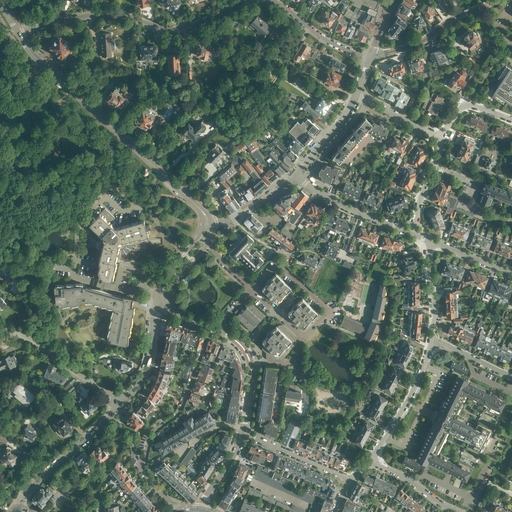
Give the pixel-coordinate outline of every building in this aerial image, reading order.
[(173,3),(174,0),(161,0),(160,1),(161,2),(162,3),(164,4),(165,4),(164,5),(166,6),(165,7),(168,9),(169,8),(170,9),(171,8),(173,4),(173,3)] [(173,4),(171,8),(171,9),(173,10),(174,10),(175,10),(178,12),(181,6),(183,3),(182,0),(174,0),(173,3),(173,4)] [(308,0),(304,6),(308,9),(309,8),(310,9),(311,9),(312,10),(315,6),(316,4),(318,2),(320,4),(322,2),(320,1),(318,0),(308,0)] [(347,0),(340,0),(340,1),(345,4),(340,12),(344,14),(347,9),(346,8),(347,6),(349,6),(351,2),(350,1),(347,0)] [(354,12),(355,13),(356,13),(360,8),(366,12),(375,16),(378,11),(375,9),(379,0),(349,0),(354,3),(353,5),(357,7),(354,12)] [(405,0),(402,0),(401,2),(415,13),(412,10),(415,7),(405,0)] [(436,0),(440,6),(439,7),(441,10),(442,9),(443,9),(448,6),(444,0),(436,0)] [(401,2),(397,8),(398,9),(399,9),(405,14),(406,14),(410,17),(411,17),(415,12),(401,2)] [(421,7),(419,10),(420,11),(422,10),(428,18),(429,18),(430,19),(433,17),(432,16),(435,13),(433,10),(434,9),(430,4),(429,5),(423,9),(421,7)] [(347,8),(347,9),(344,14),(350,18),(354,12),(347,8)] [(398,9),(395,14),(407,23),(411,17),(410,17),(406,14),(405,14),(399,9),(398,9)] [(321,15),(319,18),(323,21),(322,21),(325,23),(330,25),(337,15),(332,11),(330,13),(326,10),(322,15),(321,15)] [(366,19),(368,20),(374,22),(376,17),(371,15),(368,13),(368,14),(360,10),(358,14),(366,19)] [(411,23),(411,24),(411,25),(411,26),(412,26),(413,26),(414,26),(415,25),(417,29),(425,23),(420,16),(422,14),(420,11),(419,10),(413,18),(414,19),(412,21),(412,22),(411,22),(411,23)] [(355,13),(352,19),(363,25),(364,24),(371,27),(372,28),(374,22),(368,20),(366,19),(358,14),(356,13),(355,13)] [(256,32),(263,38),(270,30),(263,24),(264,22),(258,16),(251,24),(257,30),(256,32)] [(394,22),(403,28),(406,23),(398,17),(394,22)] [(340,18),(335,29),(339,31),(340,32),(341,33),(343,33),(347,25),(346,25),(348,22),(340,18)] [(358,28),(369,33),(370,30),(352,19),(351,19),(349,24),(350,24),(355,27),(358,28)] [(403,28),(394,22),(391,27),(390,27),(388,29),(388,31),(389,32),(388,32),(389,35),(392,37),(395,37),(395,36),(396,37),(397,36),(398,36),(399,34),(399,33),(403,28)] [(355,27),(350,24),(349,27),(345,34),(346,34),(345,36),(348,37),(349,36),(351,36),(354,29),(355,27)] [(356,31),(367,36),(369,33),(358,28),(356,31)] [(367,36),(356,31),(354,36),(361,39),(360,41),(363,42),(364,40),(365,41),(367,36)] [(466,43),(472,49),(474,46),(475,47),(476,46),(478,44),(478,43),(481,39),(480,38),(481,37),(478,35),(477,36),(473,31),(469,34),(469,33),(464,38),(468,42),(466,43)] [(102,43),(103,57),(112,57),(111,43),(111,34),(112,33),(103,34),(103,43),(102,43)] [(51,46),(50,46),(50,49),(51,49),(54,51),(53,51),(62,59),(64,61),(66,58),(65,56),(72,48),(72,47),(75,44),(70,40),(68,42),(66,40),(64,40),(61,38),(61,36),(58,36),(58,38),(56,40),(55,40),(53,42),(53,44),(51,46)] [(294,59),(299,62),(302,56),(307,59),(310,53),(307,52),(310,47),(309,47),(310,45),(304,41),(303,43),(294,59)] [(196,55),(200,56),(200,57),(207,59),(208,57),(211,58),(212,53),(211,53),(212,46),(208,45),(204,44),(203,44),(199,43),(199,45),(198,45),(197,48),(198,48),(196,55)] [(153,46),(148,46),(149,60),(149,61),(160,61),(159,53),(157,53),(156,46),(155,45),(153,45),(153,46)] [(149,60),(148,46),(144,46),(143,46),(142,46),(141,46),(140,47),(141,61),(146,60),(146,65),(149,65),(148,60),(149,60)] [(432,58),(435,64),(440,62),(441,64),(447,62),(446,59),(447,59),(445,55),(444,56),(444,55),(442,49),(441,48),(436,51),(435,50),(431,52),(431,53),(430,53),(431,55),(430,56),(431,58),(432,58)] [(268,58),(277,61),(278,59),(277,59),(279,52),(271,49),(268,58)] [(166,60),(167,60),(168,74),(171,74),(171,75),(178,75),(178,73),(180,73),(180,59),(181,59),(181,56),(166,57),(166,60)] [(317,60),(316,61),(327,66),(331,67),(337,69),(338,69),(340,69),(342,71),(345,64),(337,60),(332,57),(332,58),(331,58),(327,64),(326,63),(326,62),(318,58),(317,60)] [(419,57),(408,60),(411,72),(410,72),(411,73),(411,74),(412,74),(413,74),(414,74),(413,71),(418,70),(417,69),(424,67),(423,65),(424,64),(423,61),(421,62),(421,61),(420,61),(419,57)] [(471,65),(473,67),(477,63),(470,57),(467,59),(472,64),(471,65)] [(391,74),(392,76),(393,75),(394,78),(395,78),(396,78),(396,79),(399,78),(398,75),(401,74),(400,72),(405,71),(404,69),(402,63),(398,65),(397,64),(396,63),(393,64),(393,66),(389,68),(391,74)] [(501,81),(491,96),(505,104),(506,103),(507,101),(511,104),(511,70),(505,66),(501,73),(497,78),(501,81)] [(462,69),(459,73),(457,71),(447,83),(454,88),(456,89),(459,89),(461,87),(465,81),(464,80),(465,78),(463,77),(466,73),(462,69)] [(324,80),(336,86),(336,85),(338,85),(339,85),(340,83),(339,81),(338,81),(339,80),(340,79),(341,77),(341,75),(341,74),(331,70),(329,72),(328,72),(324,80)] [(376,79),(373,84),(375,85),(373,88),(381,93),(381,94),(395,102),(395,103),(401,107),(408,94),(401,91),(402,90),(403,90),(403,89),(403,88),(400,86),(399,88),(387,82),(388,81),(389,81),(389,80),(389,79),(386,77),(385,79),(379,76),(378,80),(376,79)] [(309,82),(318,86),(320,81),(311,77),(309,82)] [(108,104),(112,106),(120,93),(118,91),(120,89),(119,89),(120,88),(117,85),(116,87),(113,91),(111,91),(110,91),(108,94),(105,99),(110,102),(108,104)] [(120,93),(113,104),(117,107),(118,106),(121,108),(124,104),(122,103),(125,99),(127,101),(133,94),(125,88),(122,92),(121,92),(120,93)] [(428,112),(437,94),(433,92),(429,99),(426,98),(422,106),(425,108),(424,110),(428,111),(428,112)] [(437,94),(428,112),(431,114),(432,113),(436,115),(439,108),(436,106),(438,103),(443,105),(444,102),(443,101),(444,98),(437,94)] [(314,108),(310,112),(317,118),(321,113),(324,114),(331,103),(322,97),(322,98),(320,96),(317,100),(318,101),(316,104),(317,105),(314,108)] [(307,110),(310,112),(314,108),(310,105),(310,104),(305,101),(304,101),(302,99),(298,103),(301,105),(301,106),(306,110),(307,110)] [(144,108),(135,121),(138,123),(137,125),(142,129),(143,127),(146,129),(149,125),(150,126),(152,123),(151,122),(153,119),(153,118),(155,116),(151,113),(153,111),(147,106),(145,109),(144,108)] [(465,124),(475,128),(479,117),(474,115),(473,115),(472,115),(472,116),(471,117),(471,118),(467,117),(465,117),(464,122),(465,124)] [(155,122),(160,126),(161,125),(160,124),(162,122),(163,122),(164,120),(159,116),(155,122)] [(297,121),(289,131),(293,134),(295,136),(305,145),(312,137),(311,137),(314,134),(319,129),(306,117),(306,118),(304,116),(299,122),(297,121)] [(210,122),(218,129),(222,124),(213,117),(210,122)] [(479,117),(475,128),(483,131),(486,124),(483,123),(484,121),(484,120),(483,119),(482,118),(479,117)] [(388,130),(382,127),(381,126),(381,125),(380,124),(379,125),(373,122),(371,124),(365,118),(355,129),(354,128),(352,131),(353,132),(340,147),(339,146),(337,149),(338,150),(332,157),(340,164),(369,130),(384,138),(388,130)] [(200,133),(199,132),(205,126),(201,122),(195,128),(193,125),(192,127),(188,123),(180,131),(181,132),(181,133),(182,134),(183,134),(183,135),(185,136),(187,133),(190,137),(189,137),(192,140),(192,139),(193,140),(200,133)] [(490,134),(499,137),(503,126),(499,125),(498,127),(496,127),(496,129),(493,127),(493,126),(490,134)] [(503,126),(499,137),(509,141),(511,133),(511,134),(508,133),(509,131),(507,131),(508,128),(503,126)] [(286,143),(285,144),(298,154),(305,145),(295,136),(293,134),(290,137),(292,139),(289,144),(286,143)] [(232,135),(229,137),(236,144),(238,141),(232,135)] [(250,137),(243,142),(247,147),(259,164),(261,163),(265,160),(257,150),(260,148),(250,137)] [(275,137),(272,141),(283,151),(287,147),(288,146),(276,137),(275,137)] [(385,146),(382,151),(384,152),(385,150),(390,152),(394,154),(395,152),(401,139),(397,137),(397,138),(395,137),(391,145),(388,143),(386,147),(385,146)] [(462,143),(460,148),(469,152),(472,153),(475,145),(473,144),(474,141),(465,137),(463,140),(463,141),(462,142),(462,143)] [(257,142),(263,147),(267,144),(261,138),(257,142)] [(401,139),(395,152),(398,153),(397,156),(399,157),(396,163),(399,164),(405,152),(403,151),(407,142),(401,139)] [(247,147),(243,142),(241,143),(237,147),(236,147),(241,152),(247,147)] [(215,151),(208,158),(209,159),(209,160),(212,164),(213,163),(214,164),(225,153),(217,145),(213,149),(215,151)] [(279,157),(281,156),(272,146),(270,146),(265,152),(266,153),(268,154),(267,154),(273,160),(274,162),(275,161),(286,172),(290,168),(281,159),(279,157)] [(415,153),(424,157),(426,151),(417,147),(415,153)] [(469,152),(460,148),(458,153),(457,153),(457,154),(457,155),(457,156),(461,158),(460,160),(465,162),(466,160),(467,157),(468,158),(470,155),(468,154),(469,152)] [(281,159),(290,168),(291,167),(295,162),(299,157),(294,153),(291,150),(283,158),(281,156),(279,157),(281,159)] [(242,162),(250,172),(255,169),(246,159),(240,152),(237,155),(243,161),(242,162)] [(424,157),(415,153),(412,158),(421,162),(424,157)] [(483,157),(482,160),(486,161),(484,168),(486,169),(487,167),(490,169),(493,160),(489,158),(489,159),(483,157)] [(421,162),(412,158),(410,164),(419,168),(421,162)] [(275,161),(274,162),(273,160),(268,164),(275,171),(280,176),(286,172),(275,161)] [(233,165),(240,174),(245,170),(240,164),(239,164),(238,162),(233,165)] [(214,178),(224,189),(233,182),(230,178),(238,171),(233,165),(232,163),(214,178)] [(330,181),(340,185),(347,169),(333,163),(333,166),(331,166),(325,164),(322,168),(320,171),(319,175),(321,179),(329,184),(330,181)] [(272,182),(265,173),(258,165),(255,167),(260,174),(262,172),(264,175),(262,176),(269,184),(272,182)] [(253,190),(256,195),(267,185),(262,178),(255,169),(250,172),(249,173),(254,179),(253,180),(254,181),(253,182),(254,183),(255,183),(256,183),(253,186),(255,188),(253,190)] [(265,173),(272,182),(273,183),(279,178),(275,173),(274,173),(271,169),(265,173)] [(405,175),(414,179),(417,173),(407,169),(405,175)] [(402,180),(412,185),(414,179),(405,175),(402,180)] [(346,194),(351,185),(351,183),(346,181),(344,180),(342,185),(344,186),(342,191),(343,192),(346,194)] [(412,185),(402,180),(400,186),(409,190),(412,185)] [(389,186),(392,187),(394,188),(395,186),(397,183),(391,181),(389,184),(390,184),(389,185),(387,184),(384,191),(387,192),(389,186)] [(484,181),(480,191),(483,192),(478,203),(488,208),(493,196),(511,203),(511,190),(507,188),(506,190),(484,181)] [(435,191),(447,195),(447,193),(448,193),(449,191),(449,189),(450,185),(445,183),(445,184),(439,182),(435,191)] [(238,187),(248,201),(256,195),(253,190),(250,186),(244,190),(241,185),(238,187)] [(346,194),(351,196),(356,187),(351,185),(346,194)] [(238,187),(235,189),(240,195),(239,196),(238,196),(236,197),(238,198),(237,199),(238,199),(242,205),(248,201),(238,187)] [(356,187),(351,196),(355,198),(355,197),(357,198),(361,189),(356,187)] [(224,189),(218,193),(221,197),(220,197),(225,205),(226,205),(225,206),(226,207),(226,208),(227,208),(228,208),(231,212),(232,212),(239,207),(240,207),(240,206),(234,198),(233,196),(231,198),(227,193),(229,191),(227,188),(226,190),(225,189),(224,189)] [(296,197),(289,205),(296,212),(301,207),(301,206),(308,196),(301,190),(299,193),(296,197)] [(453,212),(454,210),(454,209),(453,209),(457,199),(447,195),(435,191),(432,200),(447,206),(445,209),(446,209),(450,211),(453,212)] [(281,198),(289,205),(296,197),(299,193),(298,192),(293,192),(289,193),(282,196),(281,198)] [(364,202),(367,203),(371,194),(366,192),(362,200),(364,201),(364,202)] [(367,203),(372,205),(376,196),(371,194),(367,203)] [(376,196),(372,205),(376,207),(376,206),(377,207),(382,196),(380,195),(379,198),(376,196)] [(397,198),(397,199),(400,207),(406,205),(403,196),(397,198)] [(83,203),(87,207),(93,201),(89,198),(83,203)] [(289,205),(281,198),(277,203),(293,216),(296,212),(289,205)] [(397,199),(392,201),(395,210),(400,208),(400,207),(397,199)] [(395,210),(392,201),(391,200),(387,202),(388,202),(386,203),(389,212),(395,210)] [(293,216),(277,203),(273,207),(284,217),(283,219),(287,222),(288,222),(289,221),(293,216)] [(306,213),(311,216),(317,207),(311,203),(306,213)] [(293,216),(289,221),(293,224),(302,212),(300,211),(303,207),(301,206),(301,207),(296,212),(293,216)] [(317,207),(311,216),(314,218),(312,221),(316,224),(324,211),(317,207)] [(144,220),(117,227),(117,229),(115,230),(113,228),(114,227),(110,223),(115,218),(105,208),(100,213),(98,210),(93,215),(92,215),(91,215),(91,216),(91,217),(93,220),(89,224),(104,238),(105,237),(107,238),(103,244),(102,250),(103,250),(102,252),(102,251),(99,263),(100,264),(98,273),(99,273),(98,279),(103,280),(103,279),(111,281),(116,262),(115,262),(117,254),(118,254),(120,254),(122,254),(123,254),(125,253),(126,253),(126,252),(128,251),(129,250),(130,249),(130,248),(131,246),(131,245),(131,243),(131,241),(130,239),(139,237),(139,239),(148,236),(146,229),(150,228),(150,227),(151,227),(151,226),(151,225),(150,225),(149,224),(149,225),(146,225),(144,220)] [(429,212),(431,218),(440,215),(438,209),(429,212)] [(330,213),(324,226),(330,229),(336,216),(335,216),(335,215),(335,216),(330,214),(330,213)] [(262,224),(256,219),(252,215),(246,219),(247,219),(244,222),(250,229),(251,228),(256,232),(258,229),(260,230),(263,226),(262,225),(262,224)] [(440,215),(431,218),(433,224),(442,221),(440,215)] [(330,229),(333,231),(335,232),(340,218),(338,217),(336,216),(330,229)] [(340,218),(335,232),(339,234),(345,220),(343,218),(342,219),(340,218)] [(345,220),(339,234),(344,236),(350,222),(348,222),(348,221),(345,220)] [(442,221),(433,224),(435,230),(444,227),(442,221)] [(344,236),(350,238),(355,224),(350,222),(344,236)] [(452,223),(448,233),(454,235),(458,225),(452,223)] [(458,225),(454,235),(460,237),(463,228),(463,227),(460,226),(458,225)] [(463,228),(460,237),(465,239),(469,229),(471,230),(472,227),(471,226),(469,225),(468,226),(467,228),(464,226),(463,228)] [(357,238),(363,240),(367,230),(360,228),(357,238)] [(470,243),(476,245),(480,235),(477,234),(478,230),(478,229),(476,228),(474,229),(473,233),(474,233),(470,243)] [(267,236),(275,242),(280,235),(272,229),(267,236)] [(363,240),(368,242),(372,232),(367,230),(363,240)] [(372,232),(368,242),(374,245),(378,235),(372,232)] [(247,235),(229,254),(235,260),(239,256),(254,270),(263,261),(259,257),(261,256),(256,251),(252,255),(246,250),(254,241),(247,235)] [(275,242),(280,245),(285,238),(280,235),(275,242)] [(476,245),(482,247),(486,236),(485,238),(482,237),(483,236),(480,235),(476,245)] [(486,236),(482,247),(487,250),(491,239),(489,238),(486,236)] [(380,247),(386,249),(390,239),(384,237),(380,247)] [(496,244),(494,251),(499,253),(503,244),(500,243),(501,239),(497,237),(495,243),(496,244)] [(285,238),(280,245),(285,249),(290,242),(285,238)] [(386,249),(392,251),(396,241),(390,239),(386,249)] [(396,241),(392,251),(394,252),(395,248),(400,250),(401,248),(402,249),(404,248),(405,246),(404,244),(396,241)] [(503,244),(499,253),(505,255),(509,245),(507,244),(507,242),(504,241),(503,244)] [(290,242),(285,249),(289,252),(294,245),(290,242)] [(328,244),(326,249),(337,254),(340,249),(328,244)] [(326,249),(323,254),(335,259),(337,254),(326,249)] [(401,260),(403,266),(414,262),(413,261),(414,261),(414,259),(412,259),(411,256),(408,257),(408,256),(403,258),(403,256),(404,255),(404,252),(398,253),(396,258),(398,257),(400,260),(401,260)] [(279,253),(277,256),(285,264),(289,259),(285,256),(284,257),(282,255),(282,256),(279,253)] [(300,261),(310,266),(314,259),(313,258),(303,254),(302,257),(300,256),(298,260),(300,261)] [(314,259),(310,266),(315,269),(316,266),(320,268),(323,261),(320,259),(319,261),(316,260),(317,258),(313,256),(313,258),(314,259)] [(354,265),(345,261),(343,265),(352,269),(354,265)] [(414,262),(403,266),(404,269),(403,270),(405,274),(408,274),(410,274),(409,271),(413,269),(416,268),(415,265),(416,264),(415,262),(414,262)] [(448,275),(452,265),(446,262),(445,262),(444,262),(443,266),(444,266),(441,274),(447,276),(448,275)] [(3,264),(0,266),(0,269),(5,275),(6,275),(6,276),(5,277),(9,282),(12,280),(16,276),(11,271),(10,272),(10,271),(3,264)] [(451,276),(454,277),(458,267),(452,265),(448,275),(448,274),(451,275),(451,276)] [(458,267),(454,277),(454,276),(457,277),(457,278),(460,280),(461,276),(463,272),(464,269),(458,267)] [(466,281),(472,283),(476,273),(473,272),(470,271),(466,281)] [(477,273),(476,273),(472,283),(478,285),(482,275),(479,274),(477,273)] [(282,308),(304,328),(318,313),(302,298),(301,300),(297,296),(295,299),(292,295),(295,292),(293,290),(292,291),(290,289),(291,288),(276,274),(262,289),(278,305),(277,306),(281,309),(282,308)] [(482,275),(478,285),(481,287),(480,297),(483,298),(489,282),(486,281),(487,278),(484,277),(485,276),(482,275)] [(489,285),(485,294),(494,297),(495,294),(499,282),(496,281),(495,281),(493,281),(492,283),(491,286),(489,285)] [(495,294),(494,297),(499,300),(501,297),(505,285),(499,282),(495,294)] [(381,325),(380,324),(381,319),(382,319),(387,296),(385,295),(386,284),(380,283),(377,294),(374,293),(371,305),(375,306),(372,317),(371,320),(369,327),(344,316),(340,324),(365,335),(364,337),(373,341),(374,339),(377,341),(383,343),(386,336),(377,332),(381,325)] [(118,343),(126,345),(126,344),(126,341),(127,341),(128,335),(127,335),(128,332),(129,332),(130,326),(129,326),(130,323),(132,317),(131,316),(131,314),(132,314),(133,307),(130,307),(131,299),(129,299),(131,297),(129,294),(124,297),(86,286),(83,285),(83,284),(54,286),(55,295),(56,302),(58,302),(59,305),(62,304),(62,305),(69,304),(71,304),(78,304),(78,300),(84,300),(85,300),(114,308),(114,309),(113,309),(112,316),(112,318),(111,318),(110,326),(111,326),(110,328),(108,335),(109,335),(109,337),(108,337),(108,338),(111,339),(110,341),(118,343)] [(501,297),(499,300),(507,303),(510,295),(509,294),(510,291),(511,288),(509,287),(509,286),(505,285),(501,297)] [(349,290),(344,288),(337,303),(342,305),(349,290)] [(419,306),(419,300),(408,300),(408,304),(407,304),(407,306),(405,306),(405,308),(408,309),(409,309),(414,309),(414,306),(419,306)] [(236,317),(251,331),(256,325),(255,324),(259,320),(260,321),(265,316),(250,301),(245,307),(246,308),(242,312),(241,311),(236,317)] [(407,311),(405,314),(409,316),(408,318),(411,318),(420,319),(421,313),(413,312),(414,309),(409,309),(409,310),(408,310),(407,311)] [(166,337),(177,340),(180,341),(184,329),(168,323),(167,327),(166,327),(165,329),(167,330),(166,332),(167,332),(166,333),(167,333),(166,337)] [(447,332),(453,335),(458,324),(457,324),(456,326),(451,324),(449,327),(448,326),(447,327),(445,329),(446,331),(447,331),(447,332)] [(458,324),(453,335),(458,338),(464,325),(463,327),(459,325),(458,324)] [(261,341),(264,344),(262,345),(263,349),(267,352),(267,357),(269,359),(281,359),(295,344),(295,337),(283,325),(279,326),(278,327),(276,326),(261,341)] [(458,338),(463,341),(468,330),(469,328),(464,325),(458,338)] [(468,330),(463,341),(469,343),(475,331),(469,328),(468,330)] [(479,337),(474,346),(480,349),(486,337),(482,335),(484,332),(482,331),(483,329),(480,328),(478,332),(480,334),(479,337)] [(180,341),(178,345),(184,347),(190,331),(184,329),(180,341)] [(190,331),(184,347),(185,348),(186,349),(187,348),(189,342),(190,342),(189,344),(194,346),(197,334),(190,331)] [(197,334),(194,346),(193,347),(195,347),(194,349),(199,350),(204,337),(197,334)] [(486,336),(480,349),(485,351),(490,342),(492,339),(486,336)] [(166,337),(165,340),(166,340),(165,345),(174,347),(175,342),(176,343),(177,340),(166,337)] [(206,356),(209,357),(215,341),(210,339),(209,340),(209,339),(207,344),(205,349),(208,350),(206,356)] [(215,341),(209,357),(208,359),(214,361),(216,356),(216,353),(217,354),(218,351),(219,345),(220,345),(219,343),(217,343),(217,342),(215,341)] [(404,341),(402,345),(404,347),(413,351),(416,346),(406,341),(405,341),(404,341)] [(495,345),(490,342),(485,351),(491,354),(495,345)] [(164,349),(163,352),(175,355),(176,351),(173,350),(174,347),(165,345),(164,349)] [(221,347),(217,356),(220,357),(219,359),(218,362),(219,362),(221,364),(225,357),(228,349),(228,348),(226,347),(226,346),(223,345),(222,345),(221,347)] [(402,352),(410,357),(413,351),(404,347),(402,345),(401,345),(398,350),(402,352)] [(491,354),(496,357),(501,347),(495,345),(491,354)] [(501,347),(496,357),(501,359),(506,350),(507,348),(502,345),(501,347)] [(506,350),(501,359),(507,362),(510,356),(511,356),(511,349),(507,348),(506,350)] [(228,349),(225,357),(232,360),(235,352),(234,352),(234,351),(233,350),(231,351),(228,349)] [(162,360),(172,362),(174,363),(175,359),(178,360),(179,356),(178,356),(163,352),(162,360)] [(220,385),(242,388),(242,386),(243,379),(243,375),(243,370),(242,368),(241,362),(240,360),(239,358),(238,356),(235,352),(232,360),(225,357),(221,364),(220,367),(218,372),(222,374),(225,376),(223,379),(222,381),(221,383),(220,385)] [(410,357),(402,352),(399,357),(407,362),(410,357)] [(3,359),(0,360),(0,370),(1,370),(1,369),(2,369),(2,368),(3,368),(5,368),(6,369),(11,367),(13,366),(13,367),(16,365),(15,362),(17,361),(16,359),(16,358),(16,357),(15,357),(14,355),(10,357),(9,355),(3,358),(3,359)] [(114,362),(114,363),(114,364),(115,365),(115,366),(115,367),(116,369),(117,370),(118,371),(120,372),(122,373),(123,374),(125,374),(126,374),(126,371),(132,372),(133,364),(132,362),(122,361),(123,357),(115,356),(114,362)] [(407,362),(399,357),(397,361),(396,360),(395,362),(404,367),(407,362)] [(161,364),(160,367),(172,369),(174,363),(172,362),(162,360),(160,364),(161,364)] [(449,368),(465,375),(468,369),(452,361),(449,368)] [(200,370),(211,375),(214,368),(203,363),(200,370)] [(45,376),(61,382),(62,380),(64,380),(66,375),(64,375),(64,374),(58,372),(58,370),(56,370),(56,371),(54,370),(56,367),(49,364),(48,368),(45,374),(46,374),(45,376)] [(181,372),(188,375),(191,367),(184,364),(181,372)] [(391,373),(399,377),(402,372),(393,367),(391,369),(392,370),(391,373)] [(272,419),(269,418),(276,369),(264,368),(256,419),(260,420),(259,426),(260,428),(266,430),(264,434),(274,438),(279,425),(273,422),(273,421),(272,419)] [(158,376),(169,381),(172,373),(160,369),(160,370),(158,371),(158,373),(158,374),(158,376)] [(211,375),(200,370),(198,375),(200,375),(199,378),(209,381),(211,375)] [(388,378),(396,382),(399,377),(391,373),(388,378)] [(436,412),(435,412),(431,419),(432,420),(431,422),(434,423),(416,459),(426,464),(427,461),(465,480),(469,472),(470,472),(500,411),(501,410),(500,410),(504,402),(466,383),(467,380),(458,375),(440,412),(437,411),(436,412)] [(155,383),(167,389),(172,391),(173,389),(170,388),(169,389),(167,388),(167,386),(168,385),(169,381),(158,376),(157,377),(156,376),(155,380),(156,380),(155,383)] [(388,378),(385,383),(393,388),(396,382),(388,378)] [(194,385),(206,390),(207,387),(204,386),(205,384),(205,383),(196,380),(194,385)] [(18,384),(13,390),(17,393),(18,392),(20,394),(17,397),(24,403),(25,402),(28,404),(35,397),(20,383),(19,385),(18,384)] [(152,385),(151,388),(152,389),(162,395),(165,392),(167,389),(155,383),(154,385),(153,386),(152,385)] [(393,388),(385,383),(383,386),(382,386),(378,386),(373,383),(372,386),(381,391),(382,389),(390,393),(393,388)] [(206,390),(194,385),(192,390),(201,393),(202,390),(205,392),(206,391),(206,390)] [(227,398),(240,400),(242,389),(242,388),(220,385),(218,391),(216,397),(227,398)] [(149,392),(148,393),(148,395),(152,398),(156,401),(158,402),(161,399),(163,396),(162,395),(152,389),(150,391),(150,392),(149,392)] [(286,390),(284,400),(285,400),(299,402),(300,393),(286,390)] [(316,398),(331,401),(332,399),(342,403),(343,401),(350,404),(352,398),(334,391),(333,393),(318,390),(316,398)] [(195,405),(195,406),(198,404),(198,405),(202,403),(203,400),(198,399),(200,395),(191,392),(189,399),(193,401),(192,402),(194,406),(195,405)] [(376,400),(384,405),(387,399),(378,395),(376,397),(377,397),(376,400)] [(85,404),(82,400),(83,399),(80,396),(76,400),(89,414),(97,406),(89,398),(86,401),(87,402),(85,404)] [(145,402),(143,403),(151,410),(158,402),(156,401),(152,398),(151,400),(148,398),(147,398),(146,397),(145,398),(144,399),(144,400),(145,401),(144,401),(145,402)] [(214,401),(215,401),(214,402),(225,404),(238,407),(240,400),(227,398),(216,397),(214,401)] [(376,400),(373,405),(373,406),(381,410),(384,405),(376,400)] [(370,410),(370,411),(378,415),(381,410),(373,406),(373,405),(370,403),(367,409),(370,410)] [(143,406),(142,405),(140,407),(138,406),(136,408),(138,409),(135,412),(143,418),(144,416),(145,416),(149,411),(143,406)] [(62,418),(54,423),(57,426),(55,428),(59,433),(61,432),(63,435),(66,435),(68,433),(69,431),(72,428),(74,427),(72,424),(66,415),(67,415),(71,412),(66,406),(62,409),(63,411),(62,411),(62,412),(59,414),(62,418)] [(378,415),(370,411),(368,414),(367,414),(366,416),(375,421),(378,415)] [(131,427),(134,429),(135,429),(136,428),(139,425),(140,425),(144,421),(133,412),(130,416),(130,417),(128,419),(127,419),(128,421),(129,421),(132,424),(131,425),(131,427)] [(202,415),(209,426),(215,422),(208,412),(202,415)] [(197,418),(204,429),(209,426),(202,415),(197,418)] [(192,417),(189,419),(191,423),(192,422),(199,432),(204,429),(197,418),(194,421),(192,417)] [(152,426),(154,428),(162,420),(160,418),(152,426)] [(291,447),(296,437),(296,435),(297,433),(302,423),(291,418),(280,443),(291,447)] [(184,422),(186,425),(186,426),(187,425),(194,435),(199,432),(192,422),(191,423),(189,419),(184,422)] [(362,426),(370,431),(373,425),(364,420),(362,423),(363,423),(362,426)] [(26,427),(22,434),(24,436),(28,438),(27,439),(31,442),(36,433),(33,432),(34,429),(28,425),(26,428),(26,427)] [(186,425),(182,428),(188,438),(194,435),(187,425),(186,426),(186,425)] [(359,432),(367,436),(370,431),(362,426),(359,431),(359,432)] [(356,436),(356,437),(364,441),(367,436),(359,432),(359,431),(355,428),(353,427),(352,429),(355,431),(353,435),(356,436)] [(182,428),(177,431),(183,441),(188,438),(182,428)] [(172,434),(178,445),(183,441),(177,431),(172,434)] [(221,440),(227,446),(226,445),(228,439),(229,439),(230,437),(229,437),(230,435),(228,435),(228,434),(226,433),(225,434),(223,433),(222,436),(220,435),(219,438),(221,439),(221,440)] [(172,434),(167,437),(173,448),(178,445),(172,434)] [(296,437),(291,447),(294,448),(294,449),(296,450),(297,449),(297,450),(301,439),(302,439),(298,437),(299,435),(297,434),(296,437)] [(173,448),(167,437),(162,440),(168,451),(173,448)] [(364,441),(356,437),(354,440),(354,439),(352,442),(362,447),(364,441)] [(307,442),(301,439),(297,450),(300,451),(301,452),(302,452),(303,452),(307,442)] [(168,451),(162,440),(156,444),(162,454),(168,451)] [(215,446),(224,453),(222,452),(224,450),(223,450),(227,446),(221,440),(215,446)] [(313,444),(308,454),(311,455),(311,456),(314,457),(319,447),(320,444),(314,441),(313,444)] [(313,444),(307,442),(303,452),(305,453),(306,454),(307,455),(308,454),(313,444)] [(324,449),(320,459),(323,460),(323,461),(324,462),(325,461),(326,462),(330,451),(327,450),(328,448),(329,444),(327,443),(325,449),(324,449)] [(249,450),(259,455),(262,448),(253,444),(251,444),(249,450)] [(11,450),(11,449),(11,448),(8,446),(6,448),(7,448),(6,448),(4,448),(3,450),(4,452),(1,458),(13,465),(14,464),(15,464),(15,463),(16,463),(16,462),(16,461),(15,461),(16,459),(15,459),(17,455),(10,451),(11,450)] [(91,452),(100,462),(103,459),(105,461),(111,455),(111,453),(106,449),(105,450),(104,450),(102,451),(100,449),(100,448),(101,447),(99,446),(98,446),(97,447),(97,448),(97,449),(95,450),(94,449),(91,452)] [(215,446),(211,450),(220,458),(224,453),(215,446)] [(319,447),(314,457),(317,458),(317,459),(319,460),(320,459),(324,449),(319,447)] [(23,448),(20,453),(26,457),(30,451),(23,448)] [(262,448),(259,455),(264,457),(267,450),(263,448),(262,448)] [(342,456),(337,467),(338,467),(338,466),(341,467),(341,468),(342,468),(343,468),(344,468),(346,463),(348,464),(349,460),(348,460),(350,455),(346,454),(347,452),(347,450),(345,449),(345,451),(344,451),(343,454),(342,456)] [(220,458),(211,450),(212,451),(208,455),(216,463),(220,458)] [(269,459),(264,457),(259,455),(249,450),(248,450),(245,457),(251,459),(250,460),(255,462),(255,461),(263,464),(265,459),(269,461),(269,459)] [(264,457),(269,459),(271,459),(274,453),(267,450),(264,457)] [(83,466),(80,468),(82,472),(86,469),(84,467),(86,465),(87,466),(89,463),(88,462),(90,460),(87,456),(88,455),(84,451),(76,458),(79,462),(80,462),(83,466)] [(336,454),(331,452),(330,451),(326,462),(328,463),(329,464),(330,464),(331,464),(332,464),(336,454)] [(336,454),(332,464),(332,465),(334,466),(335,465),(337,467),(342,456),(343,454),(337,451),(336,454)] [(275,470),(281,456),(275,454),(270,466),(269,469),(275,471),(275,470)] [(205,462),(212,469),(215,463),(208,456),(206,459),(207,459),(205,462)] [(420,465),(417,463),(405,457),(402,463),(417,471),(420,465)] [(280,467),(283,469),(286,460),(281,458),(277,467),(280,468),(280,467)] [(190,460),(189,462),(187,464),(185,467),(184,468),(189,472),(201,483),(206,479),(198,471),(196,469),(194,467),(190,464),(192,461),(190,460)] [(286,460),(283,469),(282,469),(285,470),(288,471),(292,463),(286,460)] [(110,475),(112,477),(123,468),(123,467),(123,466),(122,465),(121,465),(117,461),(113,467),(109,472),(110,472),(109,473),(110,475)] [(156,468),(155,469),(155,471),(156,472),(158,472),(159,471),(163,475),(171,466),(168,463),(167,464),(166,463),(164,461),(158,468),(156,468)] [(202,467),(209,474),(212,469),(205,462),(205,461),(201,466),(202,467)] [(247,479),(248,480),(251,481),(253,476),(248,473),(251,468),(238,463),(234,473),(236,474),(244,478),(247,479)] [(292,463),(288,471),(288,472),(290,473),(290,472),(293,473),(297,465),(292,463)] [(166,478),(168,480),(177,469),(173,465),(171,466),(163,475),(163,477),(164,478),(166,478)] [(297,465),(293,473),(293,474),(295,475),(296,474),(299,476),(302,467),(297,465)] [(200,469),(198,471),(206,479),(208,476),(209,474),(202,467),(201,470),(200,469)] [(262,469),(260,473),(266,475),(268,470),(268,469),(265,467),(263,470),(262,469)] [(301,477),(304,478),(308,470),(302,467),(299,476),(298,476),(301,477)] [(115,479),(117,482),(127,473),(125,471),(126,471),(123,468),(112,477),(115,480),(115,479)] [(177,469),(168,480),(168,481),(169,482),(171,482),(172,484),(182,474),(177,469)] [(307,479),(310,480),(313,472),(308,470),(304,478),(304,479),(306,480),(307,479)] [(274,472),(272,478),(274,479),(286,484),(288,480),(288,478),(274,472)] [(312,481),(315,483),(318,474),(313,472),(310,480),(309,481),(312,482),(312,481)] [(118,485),(120,488),(131,478),(131,477),(129,475),(128,475),(127,473),(117,482),(114,485),(116,487),(118,485)] [(182,474),(172,484),(173,486),(174,487),(175,487),(177,488),(186,479),(187,478),(182,474)] [(236,474),(233,478),(240,483),(243,485),(247,479),(244,478),(236,474)] [(318,474),(315,483),(314,483),(317,484),(320,485),(324,477),(318,474)] [(366,476),(363,481),(370,484),(372,485),(374,479),(366,476)] [(323,486),(326,487),(329,479),(324,477),(320,485),(320,486),(322,487),(323,486)] [(511,488),(487,477),(483,484),(508,495),(511,488)] [(131,478),(120,488),(119,489),(121,491),(122,490),(125,493),(127,491),(128,492),(136,484),(131,478)] [(230,483),(238,488),(240,483),(233,478),(230,483)] [(372,487),(377,489),(380,480),(375,478),(374,479),(372,486),(371,487),(372,487)] [(186,479),(177,488),(177,490),(178,491),(180,491),(181,492),(181,493),(190,484),(191,483),(189,480),(188,482),(186,479)] [(326,487),(325,489),(327,490),(326,494),(333,497),(334,495),(333,494),(334,492),(334,491),(335,490),(335,489),(334,489),(335,487),(333,484),(332,482),(330,479),(329,479),(326,487)] [(377,489),(382,491),(386,482),(380,480),(377,489)] [(354,487),(363,492),(368,494),(370,490),(357,482),(354,487)] [(386,482),(382,491),(387,493),(391,484),(386,482)] [(227,488),(235,493),(238,488),(237,488),(238,488),(230,483),(227,488)] [(125,494),(124,495),(126,498),(127,496),(128,496),(130,498),(140,489),(140,488),(139,486),(137,486),(136,485),(136,484),(128,492),(125,494)] [(185,495),(186,497),(196,487),(194,485),(192,486),(190,484),(181,493),(182,494),(183,495),(185,495)] [(391,484),(387,493),(392,495),(396,487),(391,484)] [(37,502),(43,506),(46,502),(45,501),(52,492),(47,488),(45,489),(43,487),(42,488),(41,488),(39,490),(40,491),(36,496),(35,495),(33,497),(34,498),(33,499),(34,499),(32,501),(35,504),(37,502)] [(196,487),(186,497),(190,501),(192,501),(203,489),(202,488),(199,490),(198,489),(197,490),(195,488),(196,487)] [(315,495),(321,497),(331,502),(333,498),(307,487),(305,493),(314,497),(315,495)] [(354,487),(351,492),(360,497),(363,492),(354,487)] [(228,488),(225,493),(232,498),(235,493),(227,488),(228,488)] [(135,502),(133,504),(145,494),(144,493),(145,492),(143,491),(142,491),(140,489),(130,499),(132,501),(133,500),(135,502)] [(248,492),(261,497),(262,494),(249,489),(248,492)] [(395,497),(394,499),(398,502),(399,500),(404,493),(400,490),(395,497)] [(359,496),(351,492),(348,497),(356,501),(366,505),(369,502),(360,497),(359,496)] [(225,493),(221,497),(229,502),(232,504),(235,499),(232,498),(225,493)] [(409,496),(404,493),(399,500),(398,502),(402,505),(408,497),(409,496)] [(139,508),(138,509),(149,499),(149,497),(147,496),(146,496),(145,494),(133,504),(135,507),(137,505),(139,508)] [(262,498),(275,503),(276,500),(263,495),(262,498)] [(229,502),(221,497),(218,504),(231,511),(233,511),(237,507),(232,504),(229,502)] [(322,505),(330,508),(332,502),(331,502),(321,497),(320,499),(324,501),(322,505)] [(408,497),(402,505),(407,508),(408,507),(413,500),(408,497)] [(149,499),(138,509),(140,511),(141,510),(143,511),(144,511),(153,504),(153,502),(152,501),(150,500),(149,499)] [(344,504),(345,505),(355,509),(358,510),(360,506),(346,500),(344,504)] [(408,511),(410,511),(417,503),(413,500),(408,507),(411,509),(410,511),(408,511)] [(238,511),(239,511),(254,511),(257,507),(243,501),(238,511)] [(276,504),(289,510),(290,507),(277,501),(276,504)] [(489,511),(495,511),(499,504),(493,501),(489,511)] [(319,504),(317,509),(318,509),(318,510),(320,510),(323,511),(328,511),(330,508),(322,505),(319,503),(318,504),(319,504)] [(417,503),(410,511),(413,511),(414,511),(417,511),(422,507),(417,503)]
